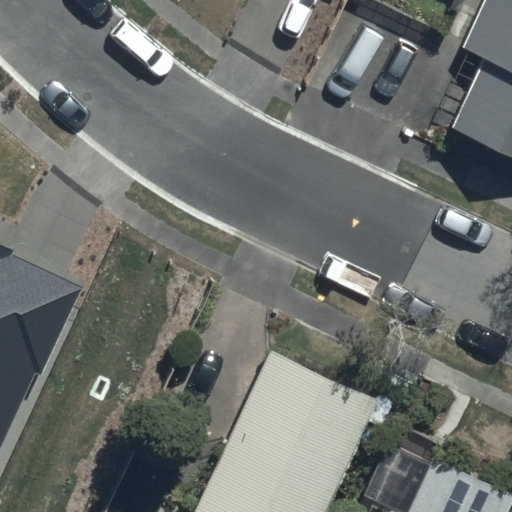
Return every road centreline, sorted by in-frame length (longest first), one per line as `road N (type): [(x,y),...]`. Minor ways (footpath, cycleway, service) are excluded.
road 1 (residential): [(23,0),(108,82),(305,199)]
road 2 (residential): [(511,301),(305,199)]
